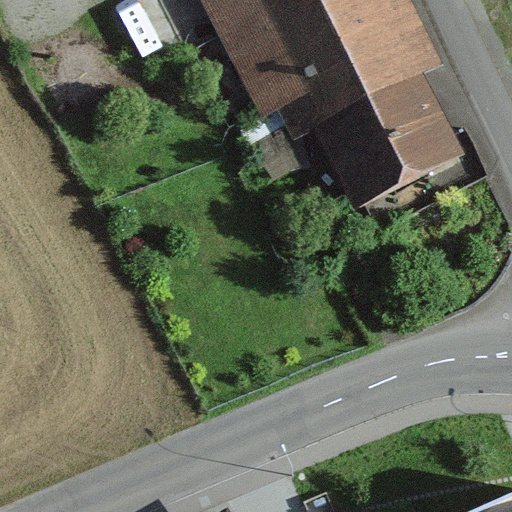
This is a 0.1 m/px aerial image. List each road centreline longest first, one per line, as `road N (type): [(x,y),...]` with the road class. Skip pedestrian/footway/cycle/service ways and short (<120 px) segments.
road 1 (residential): [(511,355),(441,361),(73,511)]
road 2 (residential): [(511,148),(444,0)]
